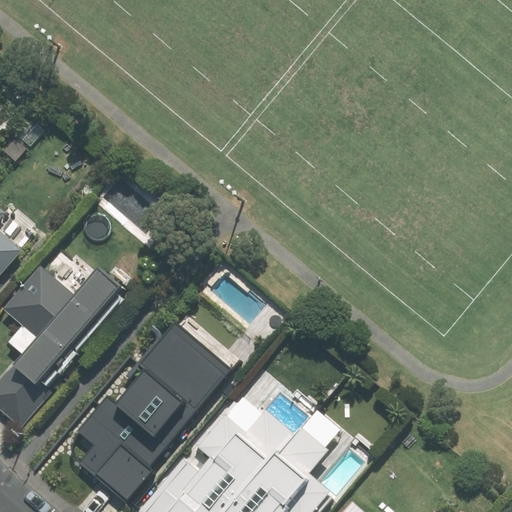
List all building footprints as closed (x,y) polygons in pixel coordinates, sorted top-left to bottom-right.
[(0,223),(6,216),(0,210),(0,282),(26,252),(0,229),(0,223)] [(101,273),(78,299),(43,269),(6,310),(41,341),(19,366),(16,364),(0,382),(0,411),(26,434),(57,399),(44,388),(126,295),(101,273)] [(85,484),(117,511),(127,511),(162,472),(147,460),(227,367),(182,328),(102,421),(96,415),(69,447),(96,470),(85,484)] [(239,511),(299,438),(270,413),(250,436),(226,415),(199,447),(215,462),(203,476),(188,463),(144,511),(239,511)] [(299,438),(239,511),(290,511),(293,509),(296,511),(312,511),(328,493),(309,478),(329,453),(304,433),(299,438)]
